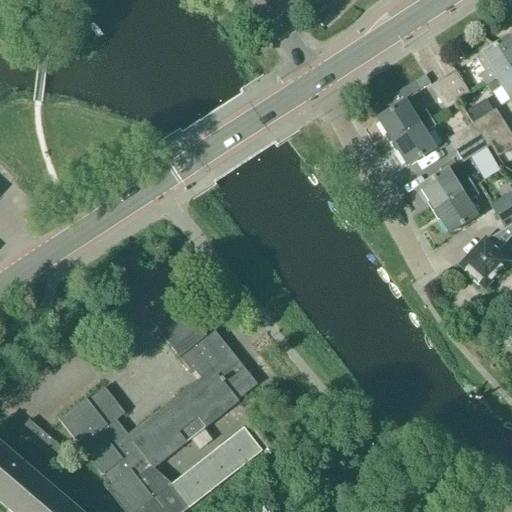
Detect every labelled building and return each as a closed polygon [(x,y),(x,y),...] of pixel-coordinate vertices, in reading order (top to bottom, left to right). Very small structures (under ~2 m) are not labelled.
[(495,80),(511,70),(511,43),(509,39),(481,57),(495,80)] [(511,70),(495,80),(485,87),(491,95),(501,89),(510,104),(511,103),(511,70)] [(442,81),(457,104),(470,97),(455,73),(442,81)] [(446,111),(457,104),(442,81),(431,87),(446,111)] [(485,101),(465,114),(472,126),(493,113),(485,101)] [(392,145),(420,127),(405,104),(377,121),(392,145)] [(478,139),(503,124),(495,111),(493,113),(472,126),(471,127),(478,139)] [(478,139),(486,150),(490,147),(497,159),(511,150),(511,137),(503,124),(478,139)] [(420,127),(392,145),(407,169),(435,151),(420,127)] [(456,153),(478,139),(471,127),(448,141),(456,153)] [(463,164),(486,150),(478,139),(456,153),(463,164)] [(434,213),(462,194),(448,171),(419,189),(434,213)] [(511,193),(490,208),(497,218),(511,208),(511,193)] [(462,194),(434,213),(449,237),(477,219),(462,194)] [(504,231),(511,225),(511,208),(497,218),(504,231)] [(511,225),(486,243),(485,242),(461,267),(473,279),(473,283),(478,287),(482,287),(484,290),(508,264),(497,253),(511,237),(511,225)] [(192,321),(175,300),(148,321),(179,360),(192,376),(196,374),(200,379),(127,437),(116,422),(124,415),(104,389),(87,403),(85,401),(58,422),(102,478),(105,476),(112,486),(106,491),(122,511),(186,511),(261,452),(243,429),(171,486),(154,471),(239,404),(237,402),(257,387),(214,333),(223,326),(209,308),(192,321)] [(54,463),(64,452),(29,422),(19,434),(54,463)] [(21,467),(0,448),(0,504),(9,511),(74,511),(66,505),(68,503),(60,496),(58,498),(29,474),(31,471),(24,465),(21,467)] [(325,498),(341,485),(325,465),(309,478),(325,498)]
